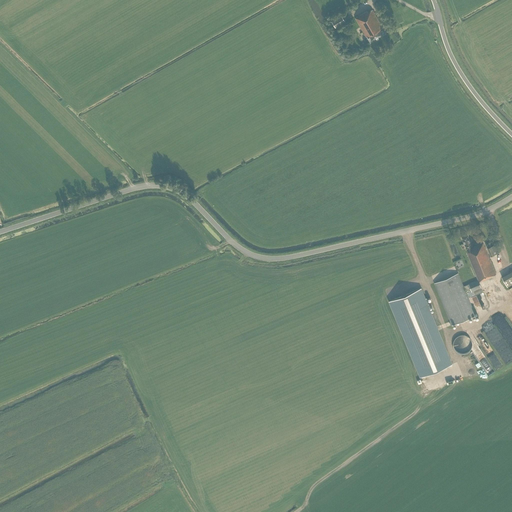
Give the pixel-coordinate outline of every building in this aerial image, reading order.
[(367,39),(369,43),(386,34),(372,10),(368,12),(367,11),(355,18),(366,37),(367,37),(368,38),(367,39)] [(332,21),(335,27),(345,22),(341,16),(332,21)] [(475,316),(466,293),(469,292),(471,297),(483,292),(479,282),(491,277),(491,276),(496,274),(485,247),(485,248),(483,243),(472,248),(468,236),(462,238),(468,254),(467,254),(478,280),(463,286),(458,274),(434,284),(452,325),(475,316)] [(487,248),(491,256),(499,253),(496,245),(487,248)] [(507,287),(511,284),(511,271),(502,277),(507,287)] [(450,363),(420,289),(390,301),(420,375),(450,363)] [(454,347),(456,352),(461,355),(467,354),(471,350),(473,344),(470,339),(465,336),(459,337),(455,341),(454,347)] [(494,371),(489,364),(486,366),(484,363),(481,365),(489,375),(494,371)]
